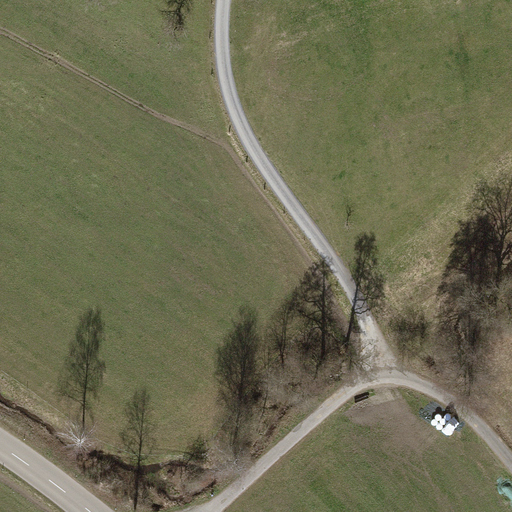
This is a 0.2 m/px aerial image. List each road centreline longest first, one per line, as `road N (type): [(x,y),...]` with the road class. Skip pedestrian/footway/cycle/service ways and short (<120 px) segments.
road 1 (track): [(223,0),(220,53),(233,110),(253,155),(343,274),(390,378)]
road 2 (track): [(390,378),(353,389),(211,511)]
road 3 (track): [(511,461),(466,409),(428,385),(390,378)]
